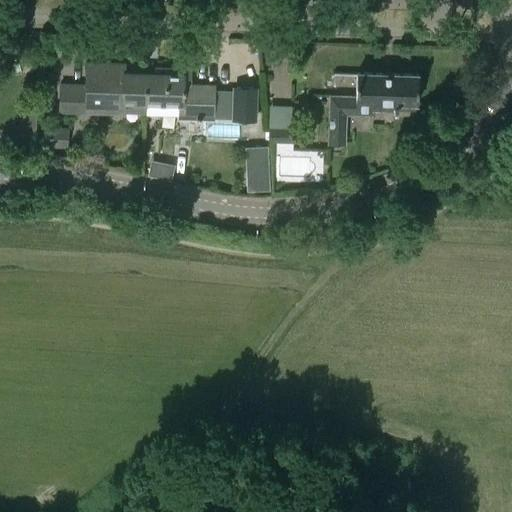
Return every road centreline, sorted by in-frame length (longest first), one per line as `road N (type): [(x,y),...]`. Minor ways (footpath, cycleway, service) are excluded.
road 1 (secondary): [(0,174),(75,178),(237,212),(331,207),(431,169),(491,117),(511,81)]
road 2 (unclassified): [(0,14),(419,28),(443,0)]
road 3 (track): [(511,134),(474,175),(389,238)]
